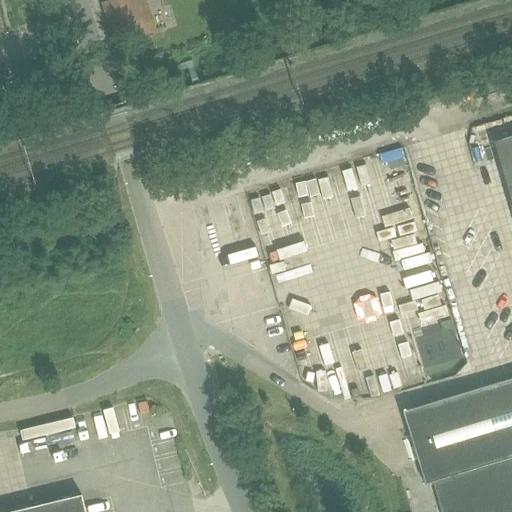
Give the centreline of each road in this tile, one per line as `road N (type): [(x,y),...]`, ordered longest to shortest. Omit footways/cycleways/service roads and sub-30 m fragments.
road 1 (tertiary): [(183,347),(79,0)]
road 2 (unclassified): [(0,413),(57,399),(183,347)]
road 3 (tertiary): [(250,511),(183,347)]
